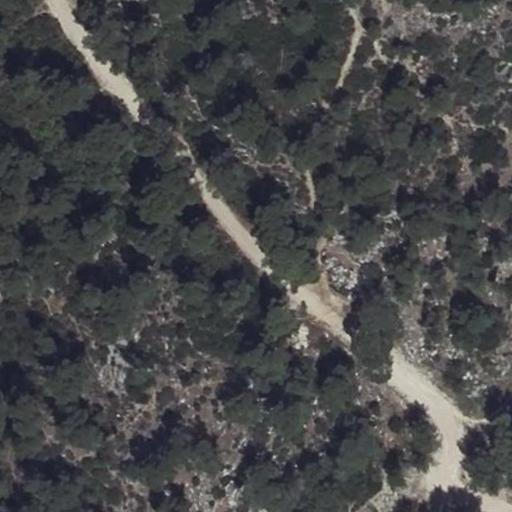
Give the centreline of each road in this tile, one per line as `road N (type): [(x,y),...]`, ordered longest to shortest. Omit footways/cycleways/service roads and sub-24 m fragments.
road 1 (track): [(51,0),(188,172),(347,333),(441,396)]
road 2 (track): [(441,396),(455,435),(451,477),(511,508)]
